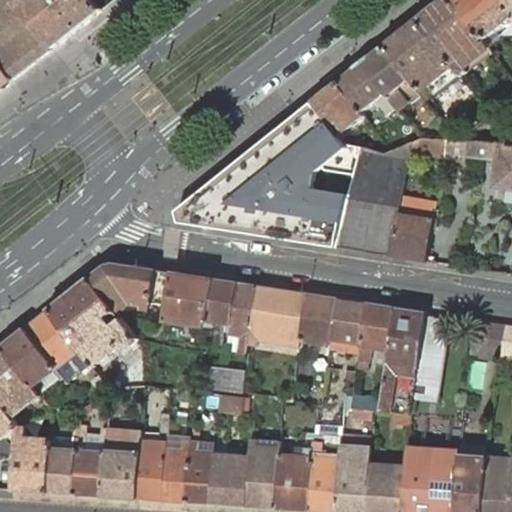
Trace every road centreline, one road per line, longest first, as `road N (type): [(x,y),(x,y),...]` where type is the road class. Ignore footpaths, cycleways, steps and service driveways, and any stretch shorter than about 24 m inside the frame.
road 1 (residential): [(98,201),(134,231),(186,247),(511,300)]
road 2 (tertiary): [(98,201),(348,0)]
road 3 (tertiary): [(209,0),(47,128)]
road 4 (tertiary): [(0,282),(98,201)]
